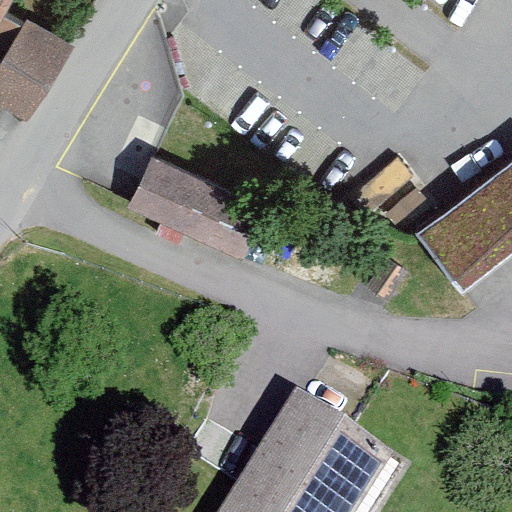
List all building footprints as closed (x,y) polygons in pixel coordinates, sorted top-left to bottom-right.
[(0,0),(0,22),(12,0),(0,0)] [(73,44),(29,18),(0,64),(0,105),(28,122),(73,44)] [(267,209),(152,155),(130,207),(246,261),(267,209)] [(511,161),(418,235),(463,292),(511,253),(511,161)] [(378,511),(406,469),(295,398),(221,511),(378,511)]
